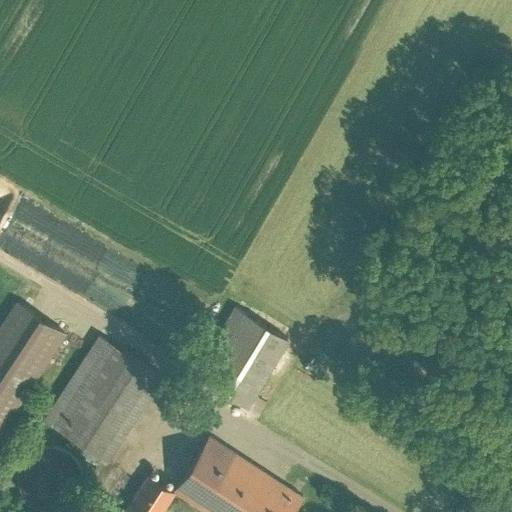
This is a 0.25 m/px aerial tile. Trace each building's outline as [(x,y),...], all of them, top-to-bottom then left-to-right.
[(0,434),(71,325),(24,295),(0,331),(0,434)] [(251,403),(288,327),(233,300),(209,347),(221,353),(217,362),(232,369),(223,389),(251,403)] [(167,369),(105,329),(49,414),(110,455),(167,369)] [(308,492),(215,429),(179,484),(221,511),(323,511),(304,499),(308,492)] [(155,468),(125,511),(159,511),(179,484),(155,468)]
